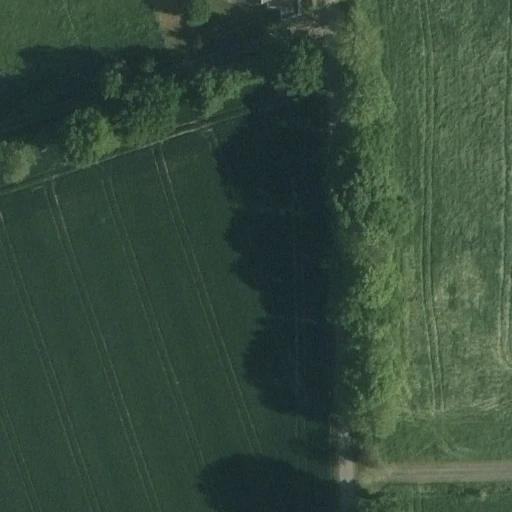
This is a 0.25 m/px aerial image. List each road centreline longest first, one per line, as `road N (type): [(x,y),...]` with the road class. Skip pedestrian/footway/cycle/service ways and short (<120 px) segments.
road 1 (unclassified): [(339,0),(350,511)]
road 2 (track): [(340,14),(0,128)]
